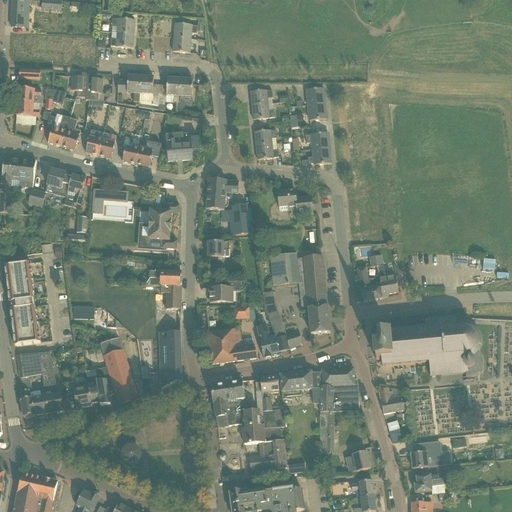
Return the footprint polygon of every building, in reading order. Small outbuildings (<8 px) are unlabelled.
[(30,8),(30,0),(22,0),(22,4),(12,4),(11,28),(28,29),(29,8),(30,8)] [(49,0),(42,0),(42,10),(62,12),(63,1),(49,0)] [(117,34),(134,35),(135,21),(118,20),(113,20),(112,28),(118,28),(117,34)] [(58,33),(58,34),(95,36),(95,35),(96,27),(96,26),(84,26),(84,21),(75,21),(75,25),(59,24),(59,33),(58,33)] [(175,25),(174,39),(191,40),(192,34),(197,35),(198,27),(192,27),(193,26),(175,25)] [(116,48),(133,49),(134,35),(117,34),(117,40),(111,39),(111,47),(116,47),(116,48)] [(191,40),(174,39),(174,46),(175,46),(174,52),(173,52),(173,53),(190,54),(191,40)] [(88,76),(86,74),(77,73),(77,78),(73,78),(72,92),(77,92),(77,98),(86,99),(86,101),(88,76)] [(22,74),(21,83),(34,84),(35,75),(22,74)] [(99,80),(99,75),(90,74),(88,76),(86,101),(90,101),(98,102),(99,95),(102,95),(103,81),(99,80)] [(140,94),(141,77),(128,76),(128,82),(119,81),(118,93),(134,94),(134,103),(139,103),(140,102),(140,94)] [(152,95),(154,78),(141,77),(140,94),(152,95)] [(167,98),(159,98),(159,106),(165,106),(165,103),(177,104),(176,114),(178,114),(178,112),(179,104),(179,97),(180,80),(168,79),(167,98)] [(193,81),(180,80),(179,97),(178,112),(184,112),(185,97),(192,98),(193,81)] [(348,86),(349,116),(371,115),(369,85),(348,86)] [(326,105),(324,89),(307,91),(308,106),(326,105)] [(18,102),(18,103),(34,104),(35,98),(41,98),(41,92),(35,91),(19,90),(18,96),(17,97),(16,101),(18,102)] [(53,103),(63,106),(66,94),(53,91),(53,101),(53,103)] [(273,99),(272,91),(267,92),(267,91),(251,93),(252,107),(268,105),(268,99),(273,99)] [(33,117),(40,118),(40,112),(34,111),(34,104),(18,103),(17,117),(33,118),(33,117)] [(264,120),(270,119),(275,118),(274,111),(269,111),(268,105),(252,107),(254,121),(264,120)] [(310,122),(327,120),(326,105),(308,106),(310,122)] [(51,114),(45,112),(42,120),(48,122),(51,114)] [(144,120),(145,119),(146,115),(142,112),(138,112),(137,114),(137,117),(141,120),(144,120)] [(62,148),(70,119),(63,117),(59,131),(53,129),(48,144),(62,148)] [(75,152),(81,132),(75,130),(77,122),(70,119),(62,148),(75,152)] [(375,154),(373,123),(351,124),(353,155),(375,154)] [(99,157),(102,140),(98,139),(100,133),(91,131),(86,154),(99,157)] [(271,132),(271,131),(255,133),(256,147),(272,145),(271,140),(277,139),(276,131),(271,132)] [(330,149),(328,134),(311,136),(306,137),(307,145),(312,144),(313,151),(330,149)] [(99,157),(112,160),(117,137),(109,135),(107,142),(102,140),(99,157)] [(191,143),(184,144),(183,135),(166,136),(167,145),(168,163),(193,161),(192,151),(200,151),(199,139),(191,139),(191,143)] [(258,161),(274,159),(279,158),(278,151),(273,151),(272,145),(256,147),(258,161)] [(126,147),(123,163),(137,166),(140,150),(126,147)] [(308,158),(308,161),(308,165),(314,164),(314,166),(332,164),(330,149),(313,151),(313,158),(308,158)] [(140,150),(137,166),(150,168),(153,153),(140,150)] [(11,170),(12,159),(4,158),(0,210),(0,214),(9,215),(11,180),(11,171),(11,170)] [(11,180),(20,181),(22,160),(12,159),(11,170),(11,171),(11,180)] [(34,188),(36,162),(22,160),(20,181),(20,187),(34,188)] [(357,193),(378,193),(377,162),(356,162),(357,193)] [(54,195),(67,199),(72,176),(66,174),(52,171),(47,187),(56,189),(54,195)] [(85,193),(83,192),(86,180),(72,176),(70,186),(67,199),(64,207),(74,209),(75,205),(81,207),(85,193)] [(209,180),(207,194),(218,195),(218,197),(225,198),(226,194),(234,195),(238,196),(239,183),(209,180)] [(39,193),(33,191),(29,205),(36,207),(39,193)] [(311,198),(296,199),(295,191),(278,193),(280,212),(288,211),(288,212),(296,211),(297,215),(313,214),(311,198)] [(117,193),(105,192),(104,199),(116,200),(117,193)] [(46,195),(39,193),(36,207),(42,209),(46,195)] [(224,212),(225,200),(225,198),(218,197),(218,195),(207,194),(206,210),(224,212)] [(359,201),(361,232),(382,231),(380,200),(359,201)] [(102,213),(102,201),(95,201),(94,212),(102,213)] [(180,206),(166,205),(162,205),(162,213),(151,212),(149,241),(149,248),(162,249),(177,250),(177,242),(170,241),(172,214),(179,215),(180,206)] [(232,237),(254,235),(251,211),(247,211),(246,206),(233,208),(233,212),(229,213),(232,237)] [(80,234),(87,235),(88,219),(79,218),(77,234),(80,234)] [(60,231),(55,234),(55,236),(50,236),(50,241),(64,242),(64,231),(60,231)] [(209,256),(209,259),(229,258),(229,244),(208,244),(208,251),(207,251),(207,256),(209,256)] [(52,245),(42,247),(43,255),(53,254),(52,245)] [(275,287),(300,284),(302,313),(309,313),(309,310),(303,259),(297,259),(297,254),(271,257),(275,287)] [(399,293),(397,283),(395,275),(386,277),(384,267),(383,267),(381,256),(374,257),(376,267),(377,267),(379,278),(383,299),(382,296),(399,293)] [(328,308),(325,282),(323,257),(303,259),(309,310),(328,308)] [(134,267),(134,268),(148,270),(148,262),(135,260),(134,267)] [(41,344),(39,332),(31,264),(5,267),(10,304),(12,303),(13,310),(11,310),(15,347),(41,344)] [(369,280),(366,269),(357,270),(364,303),(383,299),(379,278),(369,280)] [(162,287),(166,287),(181,288),(181,286),(182,285),(182,282),(181,280),(181,273),(150,272),(150,279),(146,286),(146,287),(162,287)] [(234,293),(241,293),(241,283),(232,284),(214,283),(215,289),(210,289),(210,304),(233,304),(233,300),(234,300),(234,293)] [(166,287),(165,310),(181,310),(181,289),(181,288),(166,287)] [(271,326),(282,323),(276,306),(274,293),(263,295),(266,309),(271,326)] [(73,320),(94,321),(94,308),(73,307),(73,320)] [(234,320),(249,320),(249,308),(234,308),(234,320)] [(310,325),(311,335),(330,334),(328,308),(309,310),(309,313),(310,325)] [(137,329),(149,329),(150,310),(138,310),(137,329)] [(108,313),(107,329),(124,329),(108,313)] [(381,331),(381,332),(381,334),(379,334),(380,344),(375,344),(376,360),(382,360),(382,367),(429,363),(430,376),(466,373),(467,378),(473,377),(474,377),(475,376),(477,375),(478,375),(479,374),(480,372),(481,371),(482,370),(482,369),(483,367),(483,366),(483,364),(483,363),(483,361),(483,360),(482,358),(482,357),(481,356),(480,354),(479,353),(478,352),(479,351),(480,350),(480,348),(481,346),(481,345),(481,343),(481,342),(481,340),(480,339),(480,337),(479,336),(478,334),(478,333),(476,332),(475,331),(474,330),(472,328),(471,328),(469,327),(468,327),(466,327),(465,326),(456,327),(455,320),(425,323),(426,330),(390,333),(389,331),(389,330),(388,329),(388,328),(387,328),(386,328),(385,328),(384,328),(383,328),(382,329),(382,330),(381,330),(381,331)] [(286,337),(290,351),(302,346),(299,333),(286,335),(282,323),(271,326),(275,337),(275,339),(286,337)] [(257,329),(264,359),(264,360),(280,357),(279,353),(290,351),(286,337),(275,339),(275,337),(269,338),(267,327),(257,329)] [(209,334),(212,365),(258,359),(255,346),(242,348),(239,330),(209,334)] [(180,347),(180,333),(169,334),(169,346),(160,346),(163,389),(171,385),(182,383),(180,347)] [(123,352),(119,340),(101,346),(105,358),(104,358),(108,369),(116,395),(119,405),(138,400),(123,352)] [(50,353),(54,376),(60,375),(56,352),(50,353)] [(54,376),(50,353),(27,355),(17,357),(20,379),(21,379),(22,392),(23,401),(21,401),(24,419),(49,414),(46,393),(46,391),(41,391),(42,398),(31,400),(30,392),(32,391),(30,378),(42,376),(44,388),(56,386),(54,376)] [(86,373),(88,382),(92,407),(92,405),(100,404),(101,407),(110,405),(109,396),(116,395),(108,369),(96,370),(96,371),(86,373)] [(320,373),(320,390),(321,405),(321,413),(334,413),(357,412),(359,412),(358,386),(357,375),(354,376),(354,370),(322,371),(322,372),(320,373)] [(301,392),(312,391),(314,406),(321,405),(320,390),(320,373),(280,377),(282,394),(283,399),(301,397),(301,392)] [(272,413),(272,412),(271,394),(279,394),(278,377),(261,379),(261,380),(262,392),(263,413),(272,413)] [(82,406),(82,409),(92,407),(88,382),(85,382),(72,384),(66,385),(67,396),(75,395),(76,406),(82,406)] [(212,386),(218,429),(246,425),(245,413),(243,400),(245,400),(242,382),(212,386)] [(388,390),(379,391),(383,415),(405,411),(404,402),(402,394),(392,396),(392,393),(389,393),(388,390)] [(51,392),(46,393),(49,414),(64,412),(61,391),(51,392)] [(262,444),(283,441),(282,435),(267,436),(266,429),(285,428),(284,411),(272,412),(272,413),(263,413),(264,426),(260,427),(260,419),(261,419),(261,412),(245,413),(246,425),(246,431),(243,431),(245,445),(262,444)] [(321,413),(320,446),(320,454),(331,454),(333,454),(334,446),(334,437),(333,437),(333,414),(334,414),(334,413),(321,413)] [(387,424),(392,443),(403,440),(398,421),(387,424)] [(411,432),(403,433),(405,441),(412,440),(411,432)] [(453,450),(466,449),(465,440),(452,441),(453,450)] [(271,471),(287,469),(284,441),(283,441),(262,444),(264,458),(250,459),(251,472),(271,470),(271,471)] [(142,445),(123,446),(124,462),(142,462),(142,445)] [(427,453),(411,455),(413,470),(428,468),(428,467),(442,465),(442,463),(449,462),(448,451),(427,454),(427,453)] [(353,457),(357,473),(371,470),(367,453),(353,457)] [(417,485),(414,486),(415,494),(432,492),(432,495),(445,494),(444,486),(442,468),(429,469),(429,468),(428,468),(429,477),(416,478),(417,485)] [(50,511),(58,482),(23,475),(18,494),(14,511),(50,511)] [(374,497),(373,482),(360,483),(360,485),(351,486),(352,492),(360,491),(361,499),(374,497)] [(293,483),(272,486),(272,489),(265,490),(265,488),(254,490),(254,492),(247,493),(246,488),(235,490),(235,493),(230,494),(231,511),(298,511),(304,511),(302,490),(297,491),(293,488),(293,483)] [(92,511),(100,498),(93,494),(92,496),(90,494),(90,493),(86,491),(85,492),(84,492),(76,506),(80,508),(78,511),(92,511)] [(375,511),(374,497),(361,499),(362,506),(353,507),(353,511),(375,511)]
